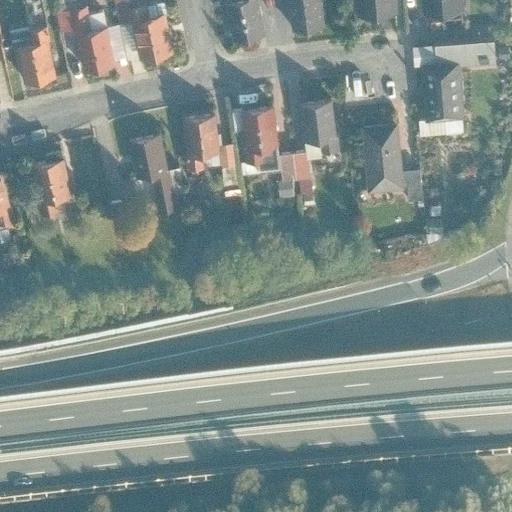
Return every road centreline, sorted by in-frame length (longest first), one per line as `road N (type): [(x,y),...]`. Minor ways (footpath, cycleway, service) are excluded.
road 1 (motorway): [(511,249),(445,281),(171,350),(0,383)]
road 2 (motorway): [(511,384),(0,436)]
road 3 (motorway): [(0,490),(511,440)]
road 4 (residential): [(0,126),(212,78)]
road 5 (residential): [(212,78),(374,53)]
